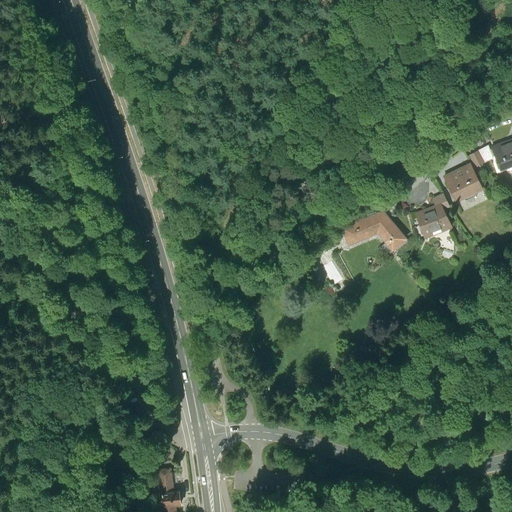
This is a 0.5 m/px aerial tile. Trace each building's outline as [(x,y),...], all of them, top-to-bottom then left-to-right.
[(511,139),(498,144),(505,168),(511,165),(511,139)] [(499,156),(494,143),(475,153),(480,164),(499,156)] [(475,162),(450,174),(461,199),(487,187),(475,162)] [(438,197),(441,204),(446,202),(449,207),(454,205),(449,193),(438,197)] [(441,204),(421,213),(431,236),(456,225),(449,207),(446,202),(441,204)] [(397,249),(411,238),(388,210),(348,226),(354,243),(384,231),(397,249)] [(389,358),(379,345),(374,349),(378,356),(367,364),(371,370),(389,358)] [(171,473),(156,474),(158,492),(151,493),(153,511),(162,510),(162,511),(176,511),(176,508),(181,508),(180,494),(173,495),(171,473)]
